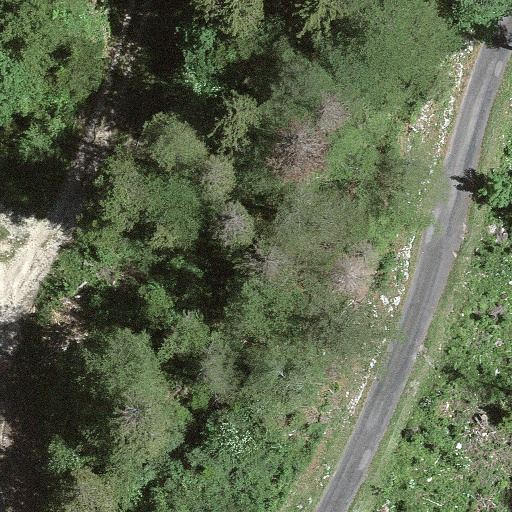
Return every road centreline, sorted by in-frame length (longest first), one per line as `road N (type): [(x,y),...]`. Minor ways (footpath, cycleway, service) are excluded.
road 1 (unclassified): [(511,23),(416,332),(327,511)]
road 2 (track): [(0,287),(44,236),(103,125),(139,0)]
